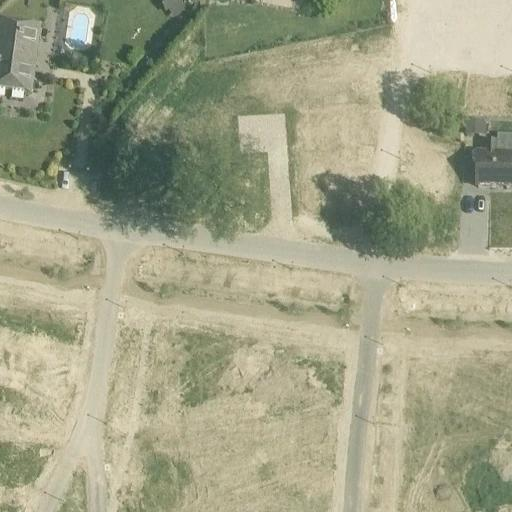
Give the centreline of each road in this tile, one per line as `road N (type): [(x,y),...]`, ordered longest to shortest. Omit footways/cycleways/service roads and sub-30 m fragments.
road 1 (residential): [(354,511),(375,251)]
road 2 (unclassified): [(375,251),(124,215)]
road 3 (residential): [(124,215),(91,421)]
road 4 (unclassified): [(511,255),(375,251)]
road 5 (unclassified): [(124,215),(0,190)]
